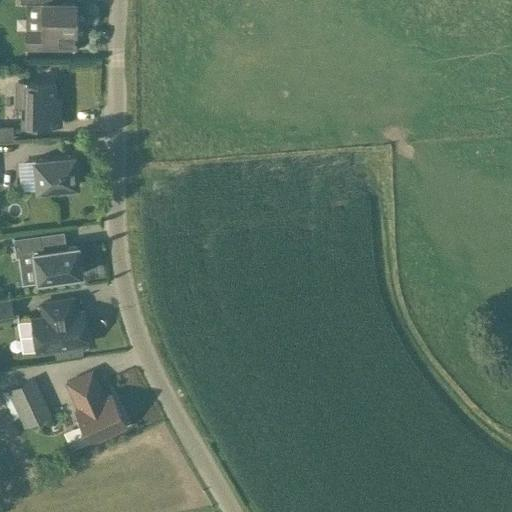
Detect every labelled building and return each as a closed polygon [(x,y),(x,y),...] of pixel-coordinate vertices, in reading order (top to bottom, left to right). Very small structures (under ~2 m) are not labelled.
[(19,0),(19,3),(41,3),(42,29),(25,29),(25,48),(76,48),(76,3),(61,3),(61,0),(19,0)] [(61,124),(61,106),(56,106),(56,82),(16,81),(16,97),(25,97),(25,124),(61,124)] [(66,190),(66,187),(78,185),(74,155),(34,160),(37,189),(50,188),(51,192),(66,190)] [(78,246),(43,250),(41,235),(15,239),(18,255),(34,253),(38,281),(40,280),(41,284),(54,282),(54,278),(83,274),(78,246)] [(88,343),(84,321),(83,311),(75,312),(73,299),(41,304),(43,317),(32,319),(37,351),(55,348),(57,357),(82,353),(80,344),(88,343)] [(93,370),(67,382),(79,408),(76,410),(91,442),(127,425),(112,393),(105,396),(93,370)] [(7,389),(24,428),(51,416),(35,378),(7,389)]
